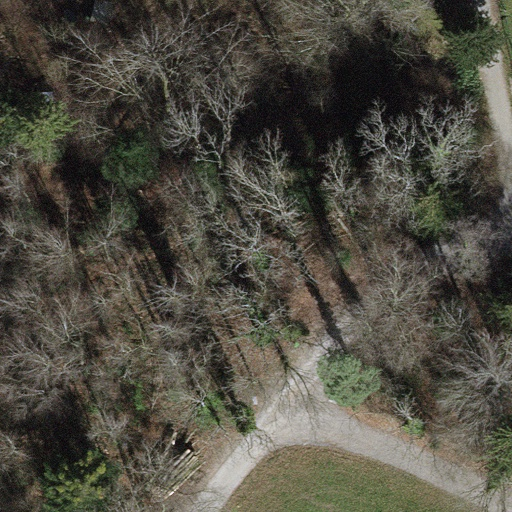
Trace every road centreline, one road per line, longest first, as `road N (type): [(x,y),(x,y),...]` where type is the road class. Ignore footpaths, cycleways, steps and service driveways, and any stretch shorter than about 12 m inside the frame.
road 1 (residential): [(208,511),(334,334),(423,272)]
road 2 (track): [(284,400),(511,503)]
road 3 (track): [(511,138),(491,0)]
